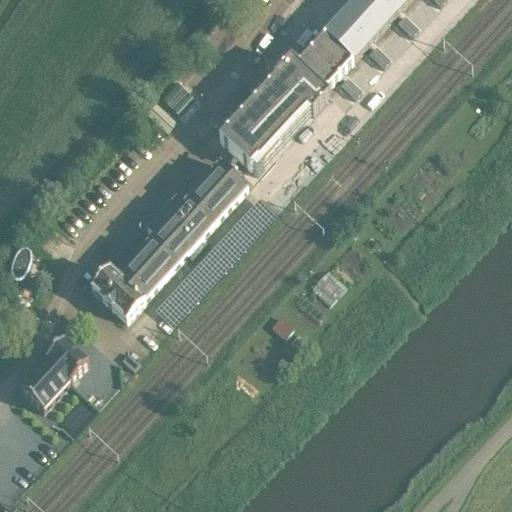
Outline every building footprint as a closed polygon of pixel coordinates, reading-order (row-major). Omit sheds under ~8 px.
[(378,0),(362,0),(356,7),(384,33),(398,18),(378,0)] [(409,0),(378,0),(398,18),(412,2),(409,0)] [(446,0),(435,0),(434,2),(441,9),(448,1),(446,0)] [(356,7),(341,23),(370,49),(384,33),(356,7)] [(406,19),(398,27),(405,33),(413,25),(406,19)] [(341,23),(327,38),(355,64),(370,49),(341,23)] [(413,25),(405,33),(412,40),(420,32),(413,25)] [(324,42),(313,53),(341,79),(352,67),(352,68),(354,66),(355,64),(327,38),(326,40),(326,39),(324,41),(324,42)] [(377,50),(370,57),(377,64),(384,56),(377,50)] [(300,67),(298,69),(327,95),(329,93),(340,81),(340,82),(342,80),(341,79),(313,53),(311,55),(300,67)] [(384,56),(377,64),(384,70),(391,63),(384,56)] [(277,84),(221,145),(252,173),(309,114),(314,118),(331,99),(327,95),(298,69),(293,64),(275,83),(277,84)] [(161,98),(177,114),(195,95),(179,79),(161,98)] [(349,81),(341,88),(348,95),(356,87),(349,81)] [(356,87),(348,95),(355,101),(363,94),(356,87)] [(160,109),(151,119),(171,138),(181,128),(160,109)] [(163,217),(197,248),(249,192),(222,167),(186,207),(178,200),(163,217)] [(197,248),(163,217),(148,234),(156,240),(119,280),(146,305),(197,248)] [(13,264),(12,270),(12,275),(16,282),(20,283),(23,282),(26,278),(28,274),(31,267),(32,262),(32,256),(30,252),(26,251),(22,251),(19,254),(16,257),(13,264)] [(146,305),(119,280),(111,273),(93,293),(127,325),(146,305)] [(296,330),(282,318),(272,330),(286,342),(296,330)] [(48,365),(21,394),(45,416),(72,386),(72,387),(91,367),(65,344),(47,364),(48,365)] [(43,431),(33,452),(43,457),(53,436),(43,431)]
